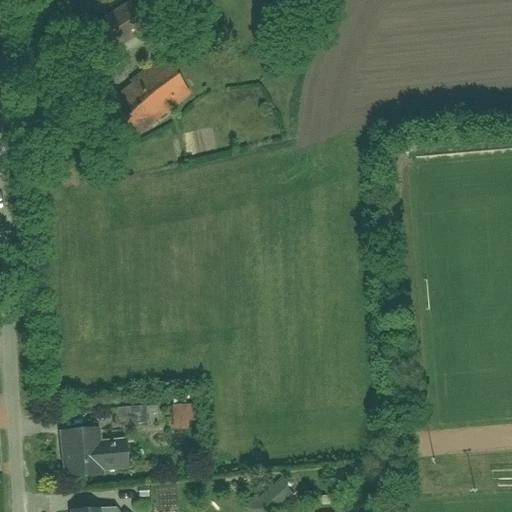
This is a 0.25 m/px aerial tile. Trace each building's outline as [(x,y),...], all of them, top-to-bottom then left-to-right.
[(137,3),(103,24),(119,50),(153,29),(137,3)] [(171,56),(110,98),(135,142),(198,101),(171,56)] [(64,431),(67,478),(107,475),(107,471),(104,441),(103,428),(64,431)] [(130,439),(104,441),(107,471),(133,468),(130,439)] [(249,511),(276,511),(294,498),(281,482),(247,509),(249,511)]
